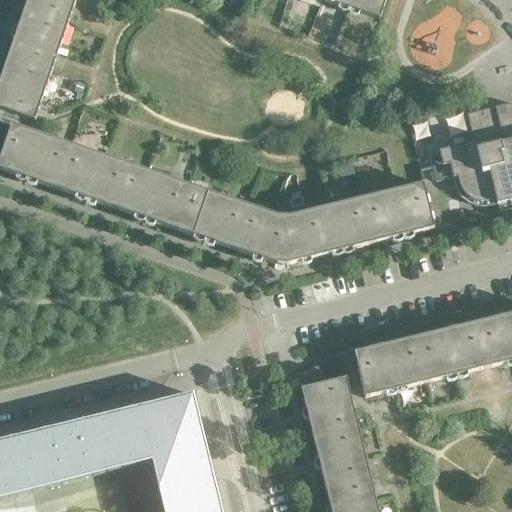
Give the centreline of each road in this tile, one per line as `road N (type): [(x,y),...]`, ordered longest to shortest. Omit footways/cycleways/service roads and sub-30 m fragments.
road 1 (unclassified): [(511,267),(251,324),(216,352)]
road 2 (unclassified): [(216,352),(0,405)]
road 3 (unclassified): [(252,511),(216,352)]
